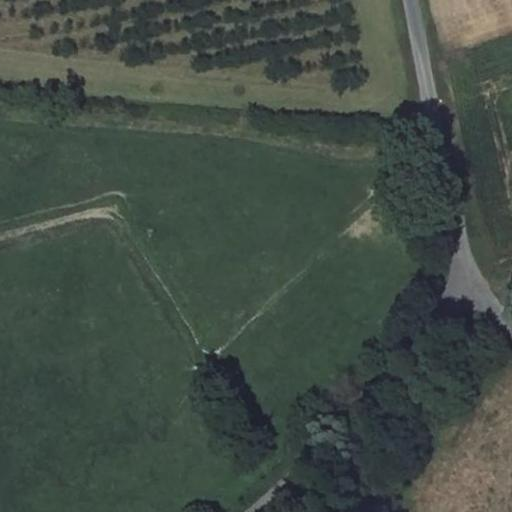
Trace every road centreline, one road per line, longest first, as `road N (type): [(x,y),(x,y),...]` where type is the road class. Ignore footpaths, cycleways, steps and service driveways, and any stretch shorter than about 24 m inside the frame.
road 1 (unclassified): [(249,511),(302,471),(474,289)]
road 2 (unclassified): [(411,0),(474,289)]
